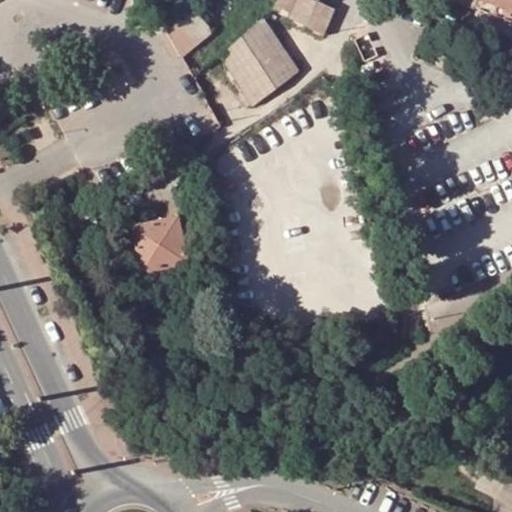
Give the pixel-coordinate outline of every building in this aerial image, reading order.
[(278,0),(274,9),(325,35),(336,10),(313,0),(278,0)] [(475,0),(473,8),(467,22),(500,35),(510,10),(510,8),(488,0),(475,0)] [(511,3),(511,0),(488,0),(510,8),(511,3)] [(210,39),(191,10),(165,24),(183,58),(210,39)] [(511,39),(511,11),(510,10),(500,35),(511,39)] [(253,106),(276,89),(299,72),(263,18),(241,38),(220,56),(253,106)] [(78,224),(93,216),(87,206),(72,214),(78,224)] [(178,218),(133,227),(142,272),(188,263),(178,218)]
